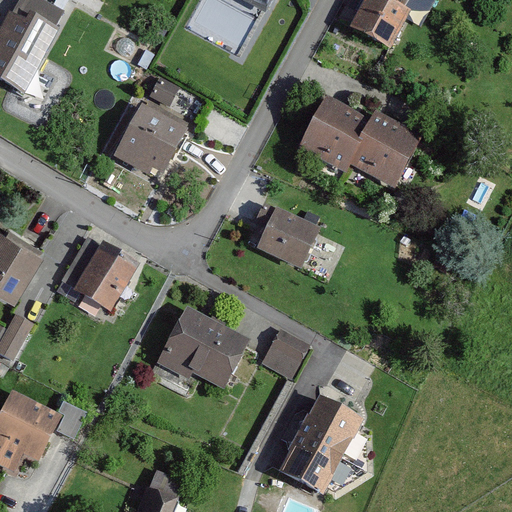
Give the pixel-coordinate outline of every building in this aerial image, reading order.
[(193,0),(181,24),(251,60),(281,0),(193,0)] [(396,0),(394,4),(385,0),(364,0),(350,27),(389,47),(407,13),(413,16),(421,1),(419,0),(396,0)] [(54,36),(8,11),(0,25),(0,83),(41,107),(58,78),(37,67),(54,36)] [(185,126),(140,104),(114,157),(159,179),(185,126)] [(359,132),(315,109),(296,146),(346,172),(347,162),(398,188),(421,143),(368,116),(359,132)] [(318,225),(273,205),(254,247),(299,267),(318,225)] [(40,257),(0,232),(0,296),(11,304),(40,257)] [(135,270),(93,248),(69,293),(112,315),(135,270)] [(249,337),(186,307),(160,361),(223,391),(249,337)] [(0,350),(17,358),(34,321),(16,312),(10,325),(0,320),(0,350)] [(313,344),(281,329),(270,352),(302,367),(313,344)] [(64,416),(12,390),(0,414),(0,448),(38,468),(64,416)] [(361,421),(321,398),(279,472),(320,495),(324,488),(342,498),(371,476),(368,436),(359,430),(361,421)] [(166,511),(173,496),(148,486),(137,511),(166,511)]
